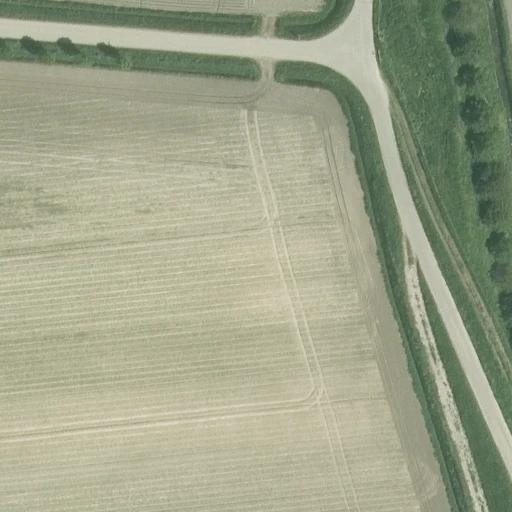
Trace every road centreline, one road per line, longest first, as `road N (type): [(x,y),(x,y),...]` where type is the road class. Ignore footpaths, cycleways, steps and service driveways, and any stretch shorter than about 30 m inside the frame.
road 1 (unclassified): [(511,460),(409,219),(363,53)]
road 2 (unclassified): [(0,23),(363,53)]
